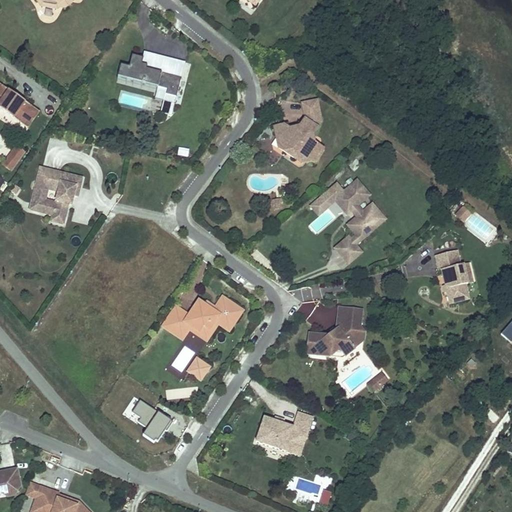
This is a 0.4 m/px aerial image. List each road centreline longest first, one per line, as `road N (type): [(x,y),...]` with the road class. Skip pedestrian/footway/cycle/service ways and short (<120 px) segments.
road 1 (residential): [(165,488),(275,325),(277,306),(266,288),(183,224),(180,207),(246,118),(251,98),(235,59),(162,0)]
road 2 (track): [(251,98),(292,63),(511,232)]
road 3 (unclassified): [(133,475),(0,334)]
road 4 (unknown): [(275,301),(417,268)]
road 5 (residential): [(0,421),(133,475)]
